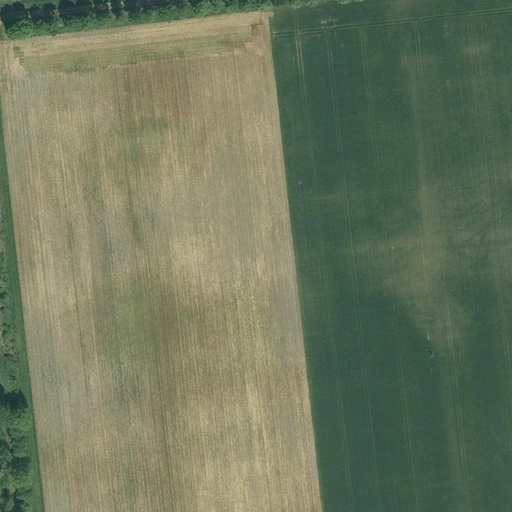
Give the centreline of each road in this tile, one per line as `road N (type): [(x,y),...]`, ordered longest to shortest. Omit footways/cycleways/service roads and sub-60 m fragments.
road 1 (track): [(0,143),(42,511)]
road 2 (track): [(0,305),(18,511)]
